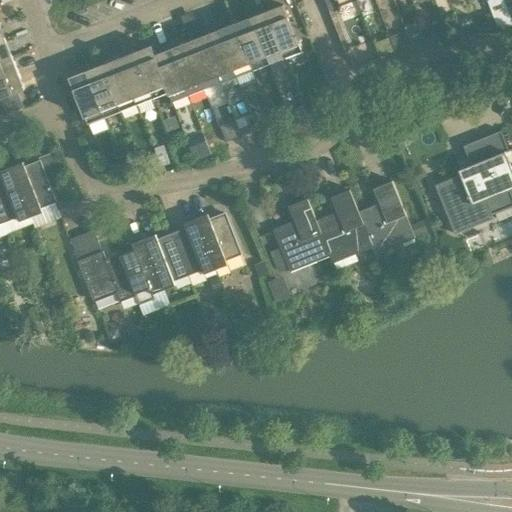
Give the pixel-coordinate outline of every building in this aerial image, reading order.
[(282,5),(265,12),(283,58),(300,51),(282,5)] [(265,12),(249,18),(267,64),(283,58),(265,12)] [(249,18),(233,24),(252,71),(267,64),(249,18)] [(233,24),(217,30),(235,77),(252,71),(233,24)] [(217,30),(201,37),(220,83),(235,77),(217,30)] [(201,37),(184,43),(203,90),(220,83),(201,37)] [(0,43),(0,62),(11,58),(4,41),(0,43)] [(184,43),(169,49),(187,96),(203,90),(184,43)] [(133,53),(151,99),(167,93),(168,93),(152,55),(153,55),(150,46),(133,53)] [(169,49),(153,55),(152,55),(168,93),(167,93),(171,103),(187,96),(169,49)] [(133,53),(118,59),(136,105),(151,99),(133,53)] [(0,62),(0,81),(17,74),(11,58),(0,62)] [(118,59),(102,65),(120,112),(136,105),(118,59)] [(102,65),(85,71),(103,118),(120,112),(102,65)] [(85,125),(103,118),(85,71),(67,79),(85,125)] [(17,74),(0,81),(0,118),(14,113),(8,98),(24,92),(17,74)] [(471,171),(434,185),(451,226),(488,211),(490,215),(511,205),(511,200),(508,190),(511,188),(511,174),(509,166),(511,165),(511,148),(493,155),(496,162),(487,166),(477,140),(461,147),(471,171)] [(167,155),(158,158),(161,167),(170,164),(167,155)] [(40,208),(52,203),(55,201),(49,188),(40,166),(38,161),(23,167),(21,162),(10,167),(30,217),(31,217),(42,213),(40,208)] [(50,162),(40,166),(49,188),(59,184),(50,162)] [(18,222),(30,217),(10,167),(0,170),(0,218),(1,222),(15,216),(18,222)] [(357,212),(371,247),(375,255),(414,239),(391,182),(372,189),(378,204),(357,212)] [(69,207),(59,184),(49,188),(55,201),(52,203),(56,212),(69,207)] [(314,221),(328,255),(331,263),(371,247),(357,212),(348,189),(328,196),(335,212),(314,221)] [(288,272),(328,255),(314,221),(305,199),(286,206),(292,221),(271,230),(288,272)] [(207,213),(195,218),(215,269),(228,264),(226,258),(240,252),(224,213),(209,219),(207,213)] [(186,228),(171,234),(187,274),(202,268),(204,273),(215,269),(195,218),(184,223),(186,228)] [(92,230),(80,235),(90,257),(77,263),(93,300),(115,291),(119,301),(134,295),(118,254),(104,260),(92,230)] [(155,234),(143,239),(163,290),(175,285),(173,280),(187,274),(171,234),(157,240),(155,234)] [(68,254),(73,252),(77,263),(90,257),(80,235),(68,240),(63,242),(68,254)] [(132,249),(118,254),(134,295),(138,305),(153,299),(151,295),(163,290),(143,239),(130,244),(132,249)] [(158,330),(150,334),(155,346),(164,343),(158,330)]
